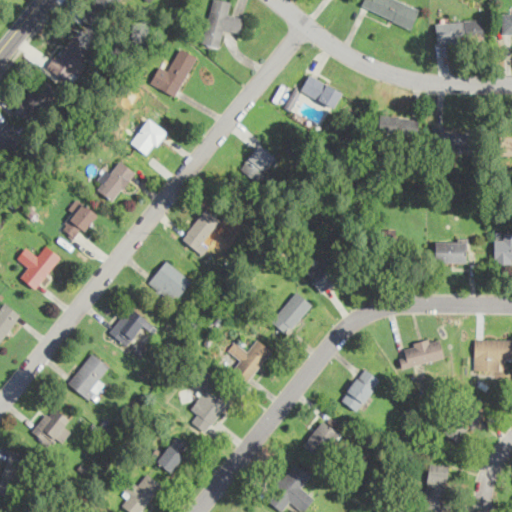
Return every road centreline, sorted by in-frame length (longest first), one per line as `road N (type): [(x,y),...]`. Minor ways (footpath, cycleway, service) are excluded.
road 1 (residential): [(0,403),(301,24)]
road 2 (residential): [(195,511),(363,313),(387,303),(511,302)]
road 3 (residential): [(272,0),(370,66),(416,80),(511,83)]
